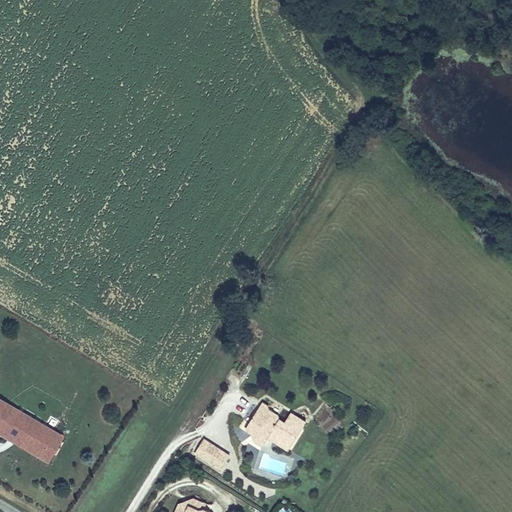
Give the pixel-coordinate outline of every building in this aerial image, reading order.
[(31,448),(33,450),(31,452),(43,458),(59,431),(0,396),(0,433),(12,441),(13,439),(18,442),(19,440),(21,441),(22,443),(22,445),(22,447),(27,449),(31,448)] [(262,401),(259,405),(266,409),(269,408),(268,404),(262,401)] [(259,405),(245,429),(254,434),(258,432),(267,439),(268,437),(280,444),(282,441),(292,446),(307,420),(295,414),(290,421),(286,419),(285,421),(280,417),(279,414),(269,408),(266,409),(259,405)] [(291,411),(286,419),(290,421),(295,414),(291,411)] [(66,435),(59,431),(43,458),(50,462),(66,435)] [(263,445),(267,439),(258,432),(254,434),(254,440),(263,445)] [(204,438),(195,452),(222,469),(231,454),(204,438)] [(289,449),(292,446),(282,441),(280,444),(289,449)] [(201,507),(204,500),(196,496),(185,500),(201,507)] [(212,511),(211,509),(205,506),(204,509),(201,507),(185,500),(178,503),(174,511),(212,511)]
